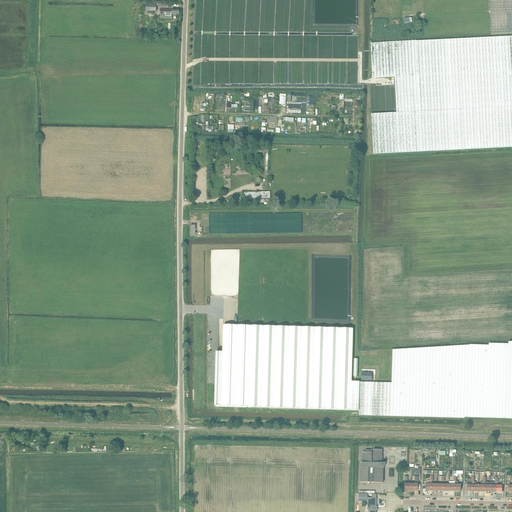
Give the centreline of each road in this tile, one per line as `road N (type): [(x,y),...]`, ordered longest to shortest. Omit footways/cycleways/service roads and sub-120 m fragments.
road 1 (unclassified): [(182,511),(185,0)]
road 2 (residential): [(390,511),(392,502),(511,504)]
